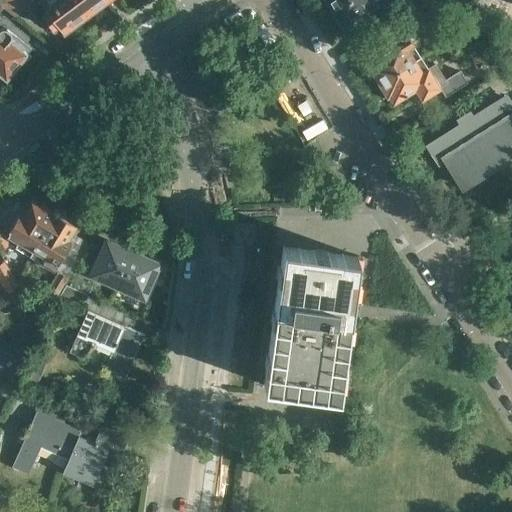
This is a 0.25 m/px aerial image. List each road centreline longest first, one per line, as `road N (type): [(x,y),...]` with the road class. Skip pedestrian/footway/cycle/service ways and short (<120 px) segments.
road 1 (residential): [(174,511),(207,262),(156,44)]
road 2 (residential): [(451,281),(267,0)]
road 3 (residential): [(25,139),(156,44)]
